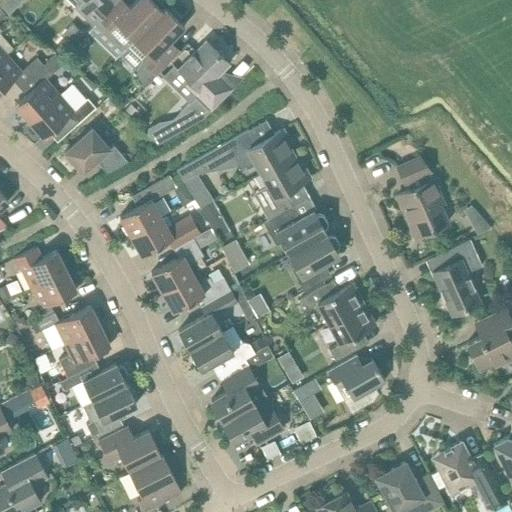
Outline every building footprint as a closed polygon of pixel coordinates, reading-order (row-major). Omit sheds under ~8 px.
[(10,0),(5,0),(0,5),(9,15),(17,7),(10,0)] [(79,0),(74,6),(93,24),(99,19),(113,4),(108,0),(79,0)] [(99,19),(98,20),(127,47),(165,8),(162,11),(150,0),(136,0),(130,6),(125,11),(116,2),(113,4),(99,19)] [(165,8),(127,47),(141,61),(133,75),(144,87),(176,55),(166,45),(184,27),(165,8)] [(31,35),(26,42),(34,48),(39,41),(31,35)] [(65,38),(55,48),(63,55),(72,45),(65,38)] [(155,145),(176,133),(203,118),(212,108),(211,108),(231,88),(217,74),(228,63),(206,41),(178,69),(189,80),(186,83),(201,99),(192,108),(175,118),(158,121),(147,127),(146,134),(155,145)] [(0,89),(12,79),(19,87),(43,65),(36,57),(21,70),(7,54),(0,60),(0,89)] [(29,121),(59,94),(46,78),(65,61),(55,54),(43,65),(19,87),(25,94),(14,104),(29,121)] [(123,92),(117,99),(124,106),(130,100),(123,92)] [(73,109),(59,94),(29,121),(44,137),(68,116),(75,124),(95,107),(87,97),(73,109)] [(127,161),(112,143),(108,147),(91,127),(64,151),(82,171),(96,160),(107,172),(127,161)] [(248,128),(176,169),(182,179),(183,181),(197,173),(219,169),(218,164),(235,161),(237,164),(246,159),(248,164),(254,161),(260,172),(261,173),(293,154),(287,143),(290,142),(282,128),(273,133),(256,143),(250,133),(248,128)] [(299,165),(293,154),(261,173),(267,185),(253,193),(266,216),(268,219),(287,208),(285,205),(289,202),(284,192),(310,177),(302,164),(299,165)] [(422,175),(430,171),(423,154),(415,158),(397,166),(404,183),(422,175)] [(169,174),(148,186),(155,198),(173,188),(176,186),(175,186),(169,174)] [(415,236),(433,228),(448,222),(439,203),(444,201),(433,178),(396,195),(415,236)] [(119,216),(130,235),(161,217),(152,200),(151,198),(145,201),(119,216)] [(287,208),(268,219),(263,222),(276,244),(281,241),(288,254),(325,233),(323,229),(326,227),(327,223),(323,215),(319,214),(316,216),(313,210),(294,220),(287,208)] [(167,227),(161,217),(130,235),(141,254),(168,239),(173,248),(193,237),(199,233),(189,215),(167,227)] [(486,222),(473,229),(477,236),(492,229),(486,222)] [(227,226),(215,233),(220,242),(232,235),(227,226)] [(328,236),(325,233),(288,254),(295,266),(291,268),(304,291),(326,278),(320,266),(338,255),(335,249),(338,248),(339,243),(335,236),(330,235),(328,236)] [(151,272),(162,291),(193,274),(187,263),(197,257),(200,249),(193,237),(173,248),(178,257),(151,272)] [(235,238),(220,246),(227,258),(242,250),(235,238)] [(451,314),(469,306),(480,301),(469,277),(473,271),(482,266),(470,239),(444,250),(450,263),(432,271),(451,314)] [(20,267),(30,287),(66,269),(56,250),(39,258),(33,246),(12,257),(18,269),(20,267)] [(76,289),(66,269),(30,287),(40,307),(76,289)] [(193,274),(162,291),(172,311),(200,295),(205,304),(231,289),(223,275),(212,282),(209,276),(198,282),(193,274)] [(317,303),(328,323),(363,303),(351,282),(331,293),(325,283),(300,298),(306,309),(317,303)] [(6,283),(0,286),(0,298),(1,301),(13,295),(6,283)] [(237,300),(231,289),(205,304),(200,306),(205,315),(178,330),(189,350),(222,331),(212,315),(237,300)] [(247,299),(257,316),(269,309),(259,292),(247,299)] [(375,324),(363,303),(328,323),(340,343),(329,349),(335,360),(361,346),(355,335),(375,324)] [(54,323),(64,343),(100,325),(90,305),(58,320),(54,312),(36,320),(41,330),(54,323)] [(481,336),(466,343),(479,369),(493,362),(495,365),(505,360),(503,356),(511,352),(511,342),(511,339),(511,338),(511,318),(506,307),(497,312),(479,321),(485,334),(481,336)] [(23,316),(14,321),(18,329),(27,325),(23,316)] [(110,345),(100,325),(64,343),(69,353),(58,359),(67,377),(87,367),(83,358),(110,345)] [(231,348),(222,331),(189,350),(200,370),(224,356),(230,366),(254,352),(248,342),(243,341),(231,348)] [(261,337),(251,342),(255,351),(266,345),(261,337)] [(377,392),(374,386),(384,380),(372,358),(362,364),(356,353),(326,370),(350,412),(372,399),(377,392)] [(87,367),(67,377),(59,381),(63,389),(82,380),(92,401),(126,384),(116,363),(92,375),(87,367)] [(222,421),(254,403),(253,402),(264,396),(247,365),(225,378),(231,388),(211,400),(222,421)] [(297,366),(285,373),(292,383),(303,376),(297,366)] [(36,370),(24,372),(27,385),(38,383),(36,370)] [(40,383),(30,389),(39,407),(50,401),(40,383)] [(126,384),(92,401),(82,405),(90,420),(85,423),(92,437),(119,424),(117,419),(124,415),(122,411),(136,404),(126,384)] [(292,389),(307,413),(315,408),(300,384),(292,389)] [(261,416),(254,403),(222,421),(234,442),(255,430),(261,440),(283,428),(272,410),(261,416)] [(0,452),(4,450),(0,442),(0,436),(12,430),(0,408),(0,452)] [(511,423),(511,424),(507,437),(493,444),(503,462),(511,481),(511,423)] [(120,455),(128,471),(162,453),(160,454),(148,429),(133,437),(131,433),(127,435),(123,427),(98,440),(108,461),(120,455)] [(67,437),(52,444),(63,465),(77,457),(67,437)] [(77,438),(71,441),(74,446),(80,444),(77,438)] [(481,454),(470,459),(471,458),(469,455),(468,455),(461,441),(439,452),(436,462),(451,491),(467,483),(470,489),(478,491),(486,507),(494,509),(507,503),(481,454)] [(0,511),(18,511),(22,510),(40,501),(32,485),(48,477),(35,453),(8,467),(14,478),(0,485),(0,511)] [(181,492),(162,453),(128,471),(141,495),(136,497),(143,511),(181,492)] [(423,511),(443,502),(436,490),(427,472),(414,479),(404,461),(376,476),(394,511),(396,510),(396,511),(423,511)] [(374,511),(369,502),(354,509),(345,492),(316,507),(319,511),(374,511)]
